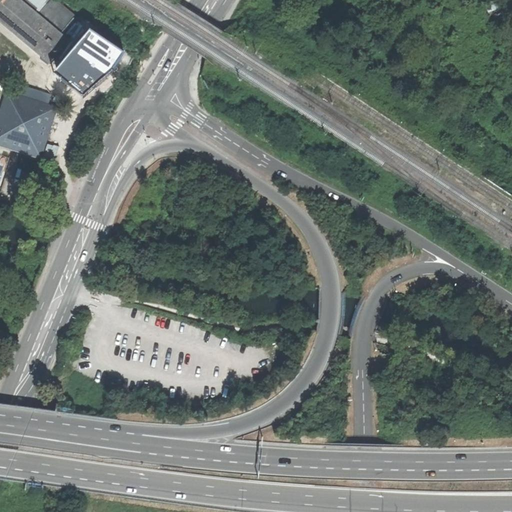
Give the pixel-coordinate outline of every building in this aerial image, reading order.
[(22,0),(0,0),(0,14),(51,58),(67,39),(62,34),(22,0)] [(22,0),(62,34),(76,17),(56,0),(22,0)] [(0,19),(48,61),(51,58),(0,14),(0,19)] [(55,72),(83,97),(114,70),(124,52),(90,29),(55,72)] [(0,119),(0,143),(40,156),(48,130),(55,109),(8,94),(0,119)]
